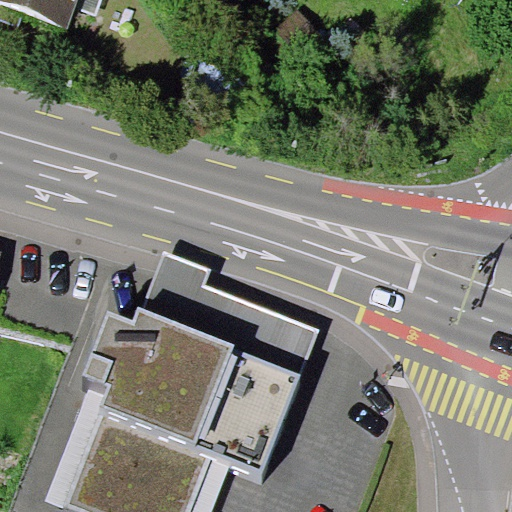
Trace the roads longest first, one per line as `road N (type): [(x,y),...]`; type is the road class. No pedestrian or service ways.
road 1 (primary): [(294,224),(0,140)]
road 2 (primary): [(294,224),(377,285),(492,322)]
road 3 (primary): [(511,255),(391,228),(294,224)]
road 4 (primary): [(492,322),(470,405),(474,511)]
